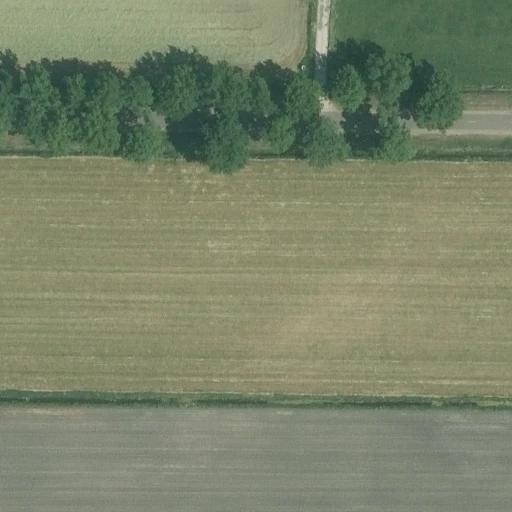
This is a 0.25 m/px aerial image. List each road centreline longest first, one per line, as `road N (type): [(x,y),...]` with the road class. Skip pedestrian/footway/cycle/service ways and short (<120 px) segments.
road 1 (unclassified): [(511,122),(0,118)]
road 2 (track): [(319,121),(324,0)]
